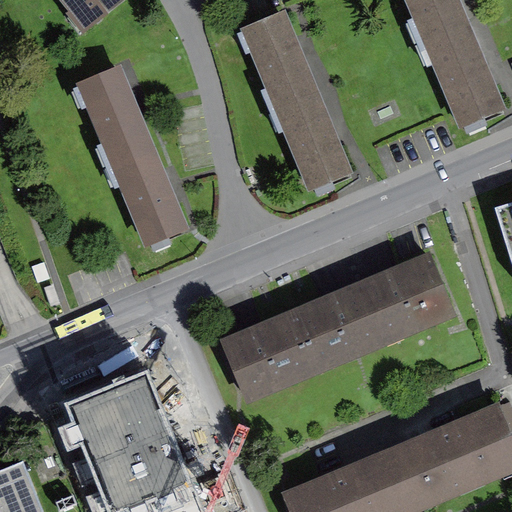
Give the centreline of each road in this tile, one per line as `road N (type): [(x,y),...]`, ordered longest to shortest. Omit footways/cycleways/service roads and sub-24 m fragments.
road 1 (residential): [(252,265),(511,157)]
road 2 (residential): [(172,0),(209,84),(252,265)]
road 3 (residential): [(170,299),(257,511)]
road 4 (residential): [(34,354),(170,299)]
